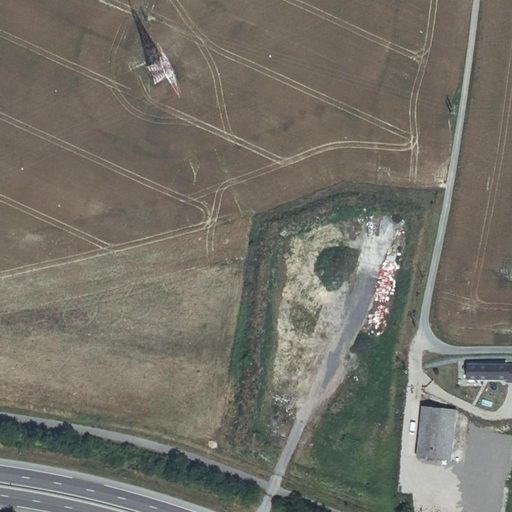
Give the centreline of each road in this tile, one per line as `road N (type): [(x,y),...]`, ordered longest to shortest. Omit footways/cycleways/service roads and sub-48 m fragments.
road 1 (unclassified): [(477,0),(426,335),(452,351),(511,348)]
road 2 (trunk): [(172,511),(0,473)]
